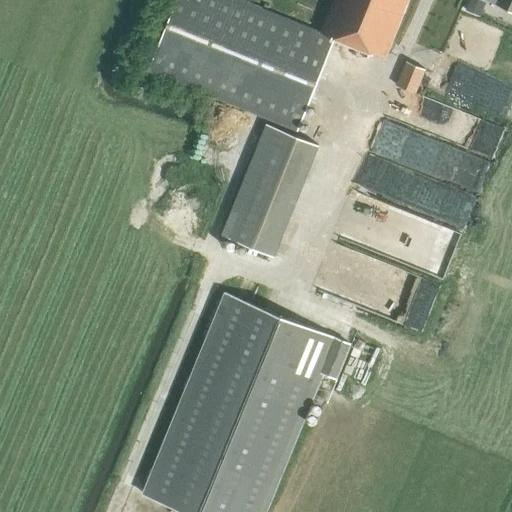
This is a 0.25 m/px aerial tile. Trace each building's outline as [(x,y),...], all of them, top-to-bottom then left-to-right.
[(241,0),(176,0),(147,71),(271,121),(297,131),(335,38),(385,59),(408,0),(333,0),(321,32),(241,0)] [(511,0),(500,0),(498,6),(511,12),(511,0)] [(397,85),(416,94),(426,69),(407,61),(397,85)] [(267,124),(223,234),(275,255),(319,145),(267,124)] [(346,201),(322,276),(435,312),(459,238),(346,201)] [(228,294),(154,475),(147,493),(192,511),(268,511),(325,374),(336,378),(350,344),(228,294)]
